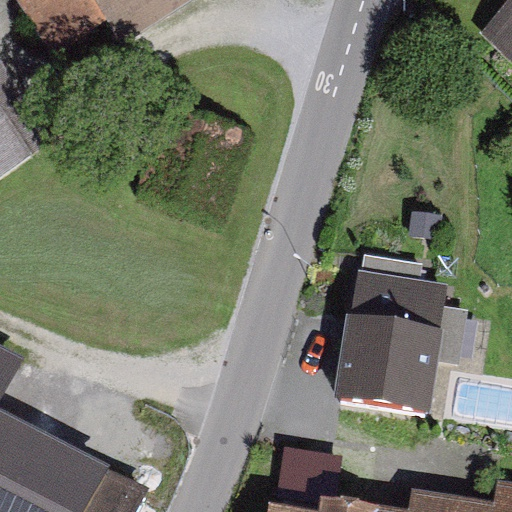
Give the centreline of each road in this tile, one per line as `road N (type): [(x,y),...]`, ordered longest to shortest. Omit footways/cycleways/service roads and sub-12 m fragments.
road 1 (unclassified): [(198,511),(365,0)]
road 2 (track): [(233,415),(0,324)]
